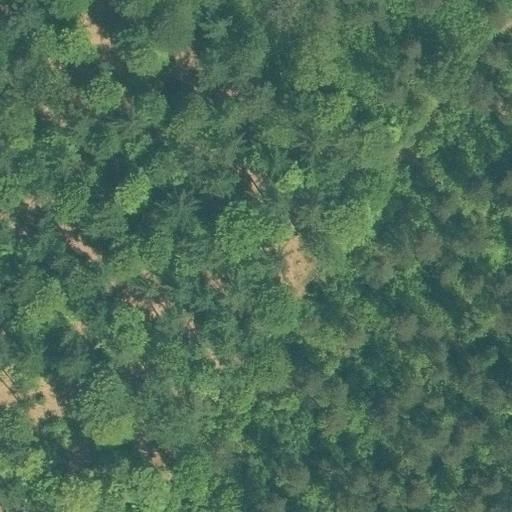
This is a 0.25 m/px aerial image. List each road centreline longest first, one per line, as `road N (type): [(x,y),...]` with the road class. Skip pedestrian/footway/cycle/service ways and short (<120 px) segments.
road 1 (track): [(397,146),(114,511)]
road 2 (track): [(501,0),(397,146)]
